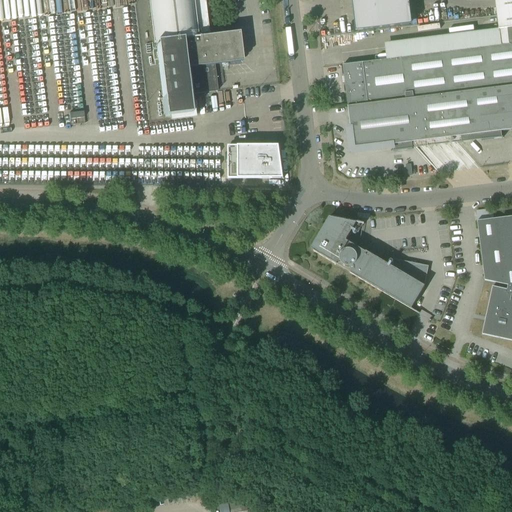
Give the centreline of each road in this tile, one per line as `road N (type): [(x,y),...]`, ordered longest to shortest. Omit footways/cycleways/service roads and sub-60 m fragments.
road 1 (unknown): [(298,86),(178,132),(0,144)]
road 2 (tertiary): [(511,397),(436,367),(262,267)]
road 3 (tertiary): [(262,267),(137,216),(0,203)]
road 4 (unclassified): [(311,189),(371,201),(511,188)]
road 5 (unclassified): [(288,0),(311,189)]
